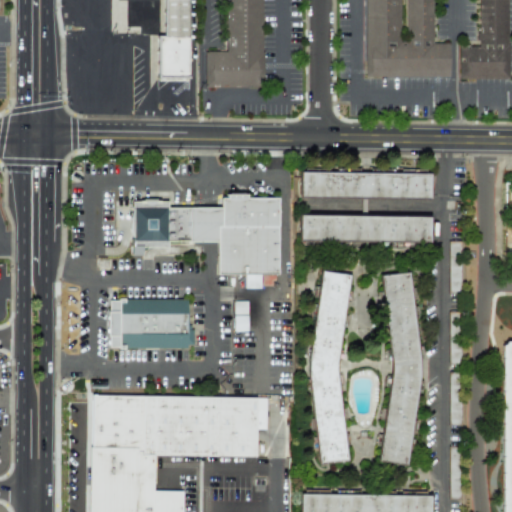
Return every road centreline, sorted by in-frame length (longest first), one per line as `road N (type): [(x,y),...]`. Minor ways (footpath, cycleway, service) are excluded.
road 1 (tertiary): [(511,144),(46,136)]
road 2 (secondary): [(47,511),(46,136)]
road 3 (secondary): [(26,137),(26,407)]
road 4 (residential): [(323,141),(321,0)]
road 5 (secondary): [(26,0),(26,137)]
road 6 (secondary): [(46,136),(46,0)]
